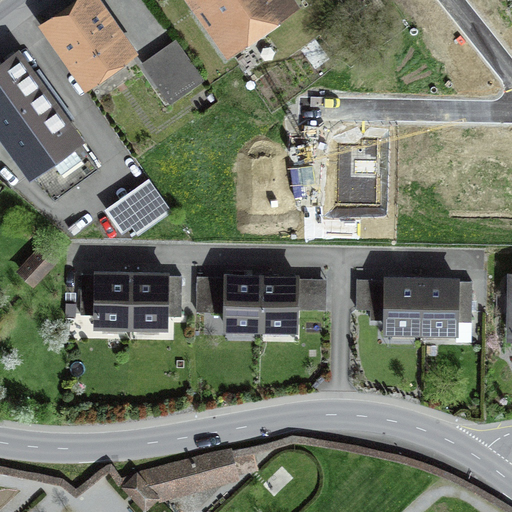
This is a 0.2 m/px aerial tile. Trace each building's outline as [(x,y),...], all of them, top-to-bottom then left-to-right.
[(84,83),(126,53),(100,16),(106,12),(97,0),(82,0),(44,27),(84,83)] [(202,0),(231,40),(280,5),(276,0),(202,0)] [(200,80),(173,42),(143,64),(170,101),(200,80)] [(17,55),(0,67),(0,128),(44,190),(55,199),(98,168),(17,55)] [(377,206),(379,140),(350,139),(337,139),(337,141),(337,168),(336,205),(377,206)] [(308,167),(337,168),(337,141),(309,140),(308,167)] [(477,202),(478,141),(457,141),(440,140),(439,176),(428,175),(428,202),(477,202)] [(150,183),(110,210),(123,229),(133,222),(139,231),(169,210),(150,183)] [(42,248),(21,271),(32,281),(53,259),(42,248)] [(146,274),(117,273),(96,273),(96,274),(81,273),(81,313),(96,314),(95,323),(130,324),(166,324),(166,315),(181,315),(181,275),(167,275),(167,274),(146,274)] [(226,275),(196,274),(195,308),(226,309),(226,275)] [(275,276),(249,275),(226,275),(226,309),(225,325),(296,327),(296,306),(297,277),(275,276)] [(324,277),(297,277),(296,306),(324,307),(324,277)] [(386,308),(386,278),(357,278),(356,308),(386,308)] [(457,279),(421,279),(407,279),(386,278),(386,308),(385,328),(421,329),(439,330),(456,330),(456,320),(471,321),(472,280),(457,281),(457,279)] [(137,473),(155,493),(236,471),(231,452),(230,450),(203,456),(137,473)] [(137,473),(123,485),(134,496),(144,507),(157,495),(155,493),(137,473)]
